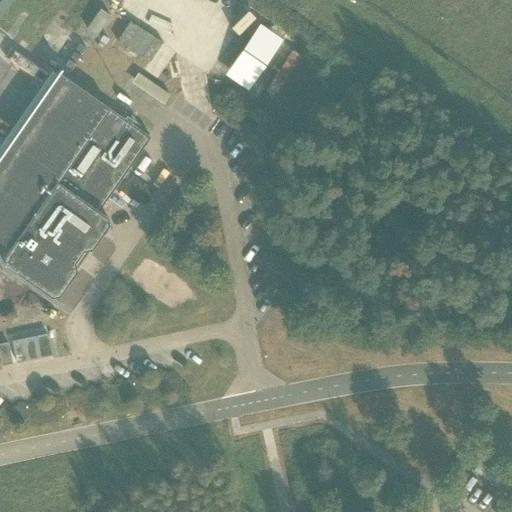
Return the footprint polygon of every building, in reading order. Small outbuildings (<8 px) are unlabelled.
[(110,16),(100,9),(86,29),(96,36),(110,16)] [(298,41),(278,27),(256,59),(277,73),(267,88),(274,93),(300,54),(293,49),(298,41)] [(86,49),(79,44),(75,50),(82,55),(83,54),(86,49)] [(74,52),(70,58),(77,63),(81,57),(74,52)] [(64,65),(72,70),(75,65),(68,60),(64,65)] [(107,217),(98,211),(114,188),(127,170),(150,138),(140,131),(124,119),(122,118),(110,110),(66,79),(59,74),(62,70),(61,69),(60,70),(58,73),(0,156),(0,242),(9,249),(3,257),(4,265),(15,273),(51,298),(59,296),(76,272),(75,264),(73,263),(82,250),(84,251),(91,250),(102,236),(103,233),(107,217)] [(133,80),(165,102),(169,96),(138,74),(133,80)] [(247,75),(237,90),(256,103),(267,88),(247,75)] [(12,342),(16,363),(51,355),(47,334),(12,342)] [(0,344),(0,359),(1,366),(12,364),(7,343),(0,344)] [(511,489),(511,484),(479,462),(473,471),(508,495),(511,489)]
